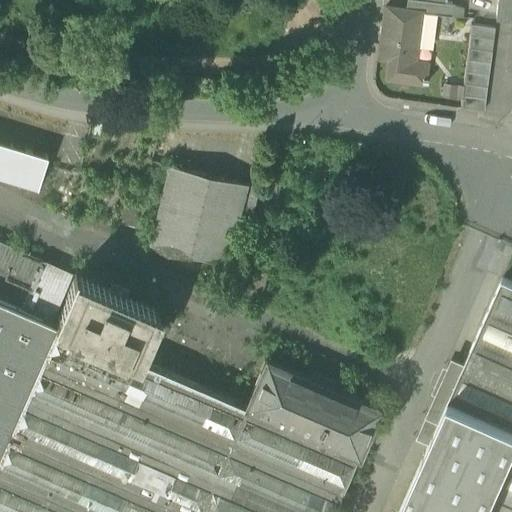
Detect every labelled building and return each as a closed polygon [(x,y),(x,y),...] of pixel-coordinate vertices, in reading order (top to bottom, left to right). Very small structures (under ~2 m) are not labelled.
[(432,13),(450,16),(452,3),(440,2),(427,0),(406,0),(406,9),(421,11),(421,12),(432,13)] [(511,19),(511,0),(497,0),(495,18),(511,19)] [(378,57),(387,59),(414,62),(414,61),(416,46),(421,12),(421,11),(406,9),(385,6),(378,57)] [(432,13),(421,12),(416,46),(427,48),(432,13)] [(460,106),(485,110),(496,27),(472,23),(463,85),(461,99),(460,106)] [(423,62),(414,61),(414,62),(387,59),(385,77),(420,82),(424,82),(425,77),(421,77),(423,62)] [(440,96),(461,99),(463,85),(442,82),(440,96)] [(0,175),(37,187),(47,154),(0,140),(0,175)] [(149,243),(206,257),(227,262),(233,235),(246,183),(168,164),(149,243)] [(259,186),(246,183),(233,235),(246,238),(259,186)] [(41,259),(0,240),(0,297),(20,306),(41,259)] [(227,262),(206,257),(203,270),(223,279),(225,271),(227,262)] [(75,273),(41,259),(20,306),(54,321),(75,273)] [(238,274),(225,271),(223,279),(219,291),(232,297),(238,274)] [(75,273),(54,321),(53,323),(135,359),(136,357),(157,309),(75,273)] [(511,511),(511,282),(502,278),(449,398),(511,426),(511,460),(489,511),(511,511)] [(0,511),(200,511),(247,406),(243,405),(244,404),(234,400),(136,357),(135,359),(53,323),(54,321),(20,306),(0,297),(0,511)] [(264,357),(244,404),(243,405),(247,406),(357,454),(378,407),(333,387),(308,376),(264,357)] [(308,376),(333,387),(337,377),(312,366),(308,376)] [(511,427),(448,399),(398,511),(489,511),(511,460),(511,427)] [(331,511),(357,454),(247,406),(200,511),(331,511)]
